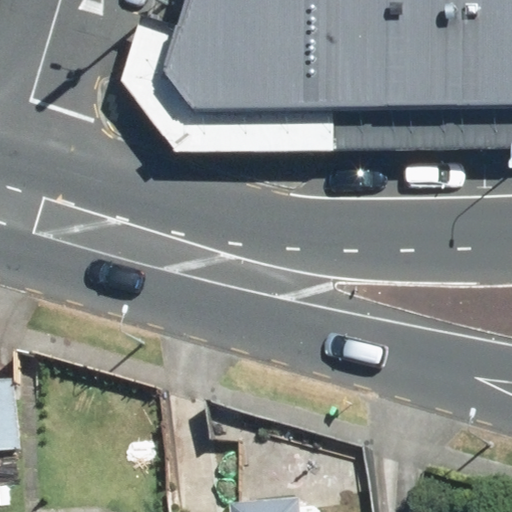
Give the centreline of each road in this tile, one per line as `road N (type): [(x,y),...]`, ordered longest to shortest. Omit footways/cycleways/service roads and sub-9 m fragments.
road 1 (primary): [(511,379),(182,281),(0,193)]
road 2 (primary): [(0,191),(209,216),(511,218)]
road 3 (residential): [(0,177),(60,0)]
